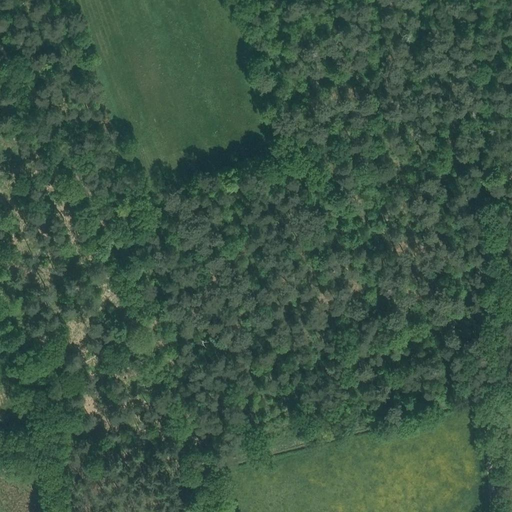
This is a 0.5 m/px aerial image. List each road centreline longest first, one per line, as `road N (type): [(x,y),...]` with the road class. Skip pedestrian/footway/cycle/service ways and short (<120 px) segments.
road 1 (track): [(0,47),(141,292),(217,511)]
road 2 (unclassified): [(486,511),(470,323),(459,0)]
